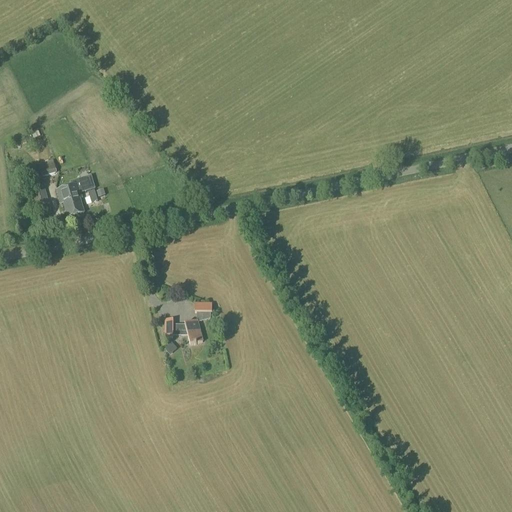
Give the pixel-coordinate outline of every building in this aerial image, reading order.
[(34,140),(40,137),(37,131),(31,134),(34,140)] [(42,178),(56,174),(53,161),(38,166),(42,178)] [(42,191),(38,178),(29,181),(33,194),(32,194),(38,217),(51,213),(45,191),(42,191)] [(84,215),(79,200),(82,199),(77,185),(56,191),(61,206),(63,205),(67,219),(84,215)] [(27,204),(32,202),(29,191),(23,192),(27,204)] [(194,314),(196,314),(210,315),(211,315),(212,306),(194,306),(194,314)] [(165,321),(165,340),(173,340),(173,338),(187,338),(190,347),(202,344),(197,324),(197,322),(196,323),(184,326),(184,327),(173,327),(173,321),(165,321)] [(180,339),(174,343),(177,348),(183,345),(180,339)]
